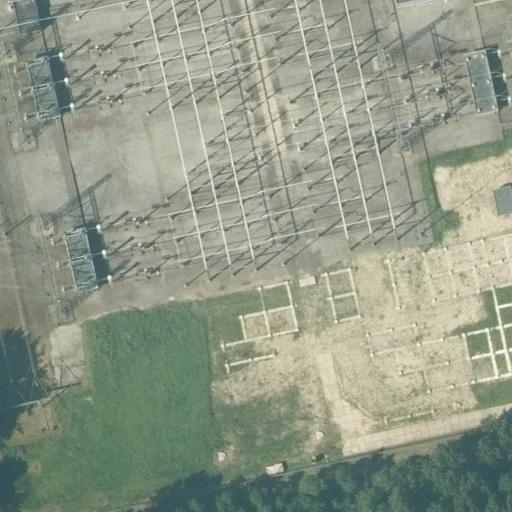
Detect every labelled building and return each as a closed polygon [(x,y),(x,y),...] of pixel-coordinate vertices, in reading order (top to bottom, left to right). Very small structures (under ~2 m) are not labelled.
[(14,0),(22,37),(43,33),(36,0),(14,0)] [(394,0),(397,9),(439,0),(394,0)] [(479,119),(499,115),(487,57),(467,61),(479,119)] [(28,66),(41,124),(62,120),(50,61),(28,66)] [(66,236),(78,295),(99,291),(86,232),(66,236)]
